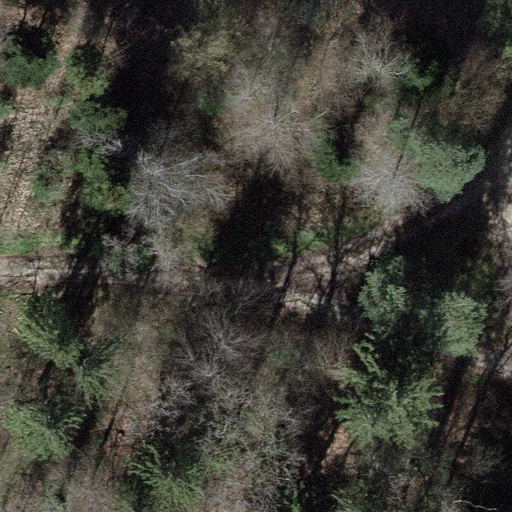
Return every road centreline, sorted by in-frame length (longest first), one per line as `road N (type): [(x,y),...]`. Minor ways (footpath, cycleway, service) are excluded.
road 1 (track): [(0,286),(262,283),(398,262)]
road 2 (track): [(398,262),(429,328),(511,373)]
road 3 (track): [(511,147),(484,201),(398,262)]
